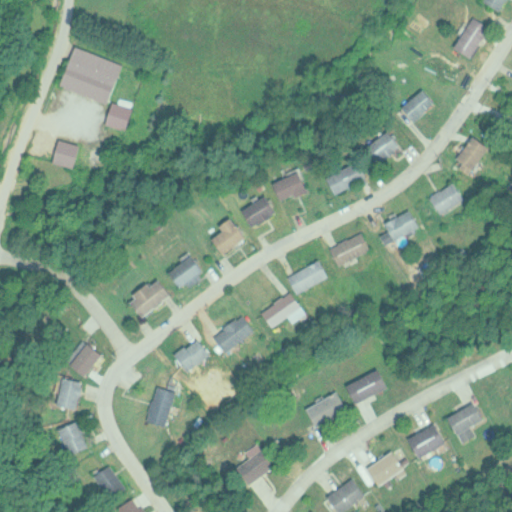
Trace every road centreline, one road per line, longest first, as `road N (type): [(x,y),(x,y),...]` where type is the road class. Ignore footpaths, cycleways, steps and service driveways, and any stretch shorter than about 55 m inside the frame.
road 1 (residential): [(164,511),(105,421),(99,394),(111,371),(245,264),(395,188),(450,127),(511,26)]
road 2 (residential): [(276,511),(344,443),(511,351)]
road 3 (residential): [(64,0),(0,199)]
